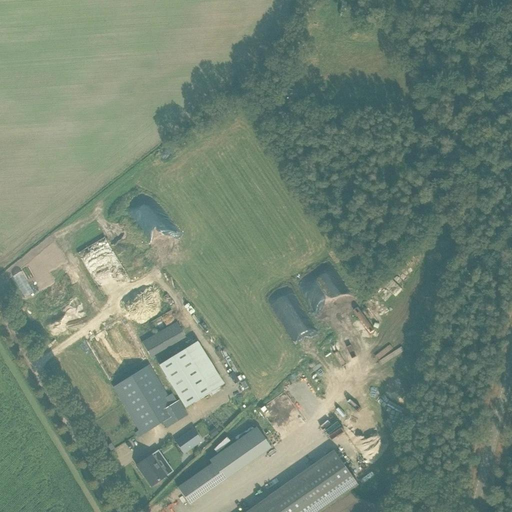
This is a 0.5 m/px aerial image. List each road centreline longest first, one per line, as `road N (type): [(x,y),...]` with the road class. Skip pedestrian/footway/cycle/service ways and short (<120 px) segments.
road 1 (unclassified): [(121,511),(34,368)]
road 2 (tertiary): [(467,511),(511,353)]
